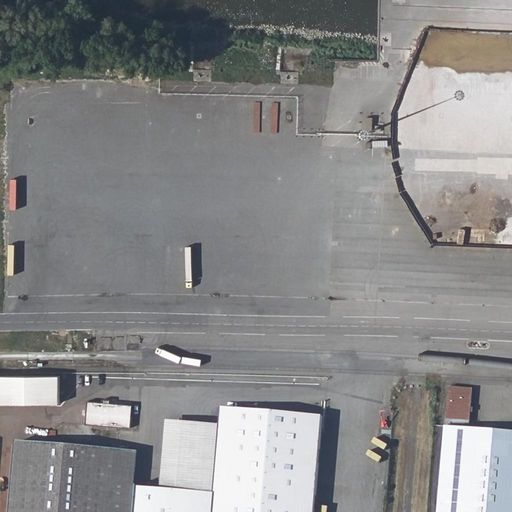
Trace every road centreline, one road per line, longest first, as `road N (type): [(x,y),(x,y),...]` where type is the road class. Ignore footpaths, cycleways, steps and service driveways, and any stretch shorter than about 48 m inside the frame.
road 1 (residential): [(511,331),(0,322)]
road 2 (unknown): [(365,410),(189,408),(164,417),(143,451)]
